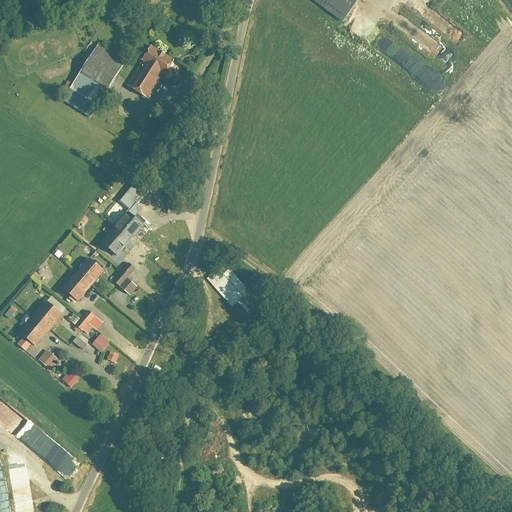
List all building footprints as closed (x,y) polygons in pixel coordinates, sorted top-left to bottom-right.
[(195,0),(214,12),(221,0),(195,0)] [(362,0),(309,0),(344,26),(362,0)] [(55,100),(86,119),(119,66),(87,47),(55,100)] [(124,85),(149,101),(169,70),(144,54),(124,85)] [(132,214),(105,245),(118,256),(145,225),(132,214)] [(92,260),(64,291),(78,304),(106,272),(92,260)] [(135,270),(129,265),(114,283),(121,288),(135,270)] [(236,280),(223,267),(207,284),(220,296),(224,292),(248,315),(260,302),(236,280)] [(122,291),(132,298),(138,290),(128,283),(122,291)] [(47,303),(19,337),(34,349),(62,316),(47,303)] [(81,332),(82,331),(89,337),(100,324),(91,315),(90,316),(81,309),(77,314),(82,319),(80,322),(75,318),(70,323),(81,332)] [(97,337),(90,346),(101,355),(108,346),(97,337)] [(78,339),(73,345),(83,353),(88,348),(78,339)] [(112,355),(109,363),(116,366),(120,359),(112,355)]
